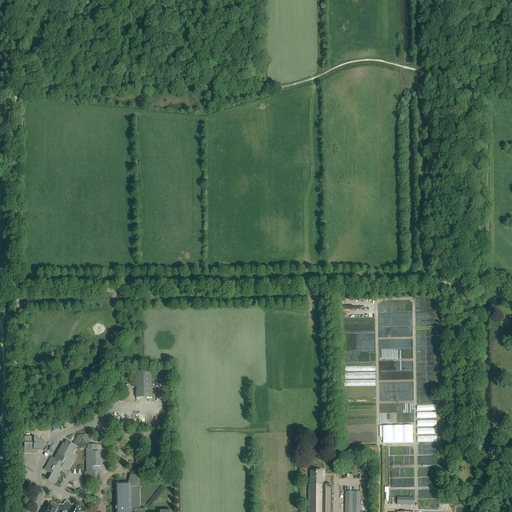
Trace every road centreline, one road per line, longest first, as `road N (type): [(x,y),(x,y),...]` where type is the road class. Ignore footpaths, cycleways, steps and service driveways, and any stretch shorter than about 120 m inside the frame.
road 1 (track): [(331,287),(16,291)]
road 2 (track): [(439,0),(444,285)]
road 3 (track): [(14,511),(16,291)]
road 4 (track): [(16,291),(15,77)]
road 5 (track): [(335,451),(331,287)]
road 6 (track): [(479,285),(331,287)]
